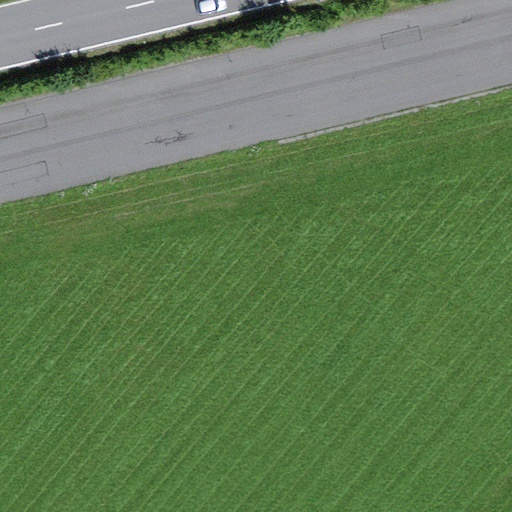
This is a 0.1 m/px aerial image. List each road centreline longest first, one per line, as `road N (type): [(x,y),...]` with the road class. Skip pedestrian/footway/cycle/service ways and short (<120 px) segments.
road 1 (unclassified): [(0,152),(511,29)]
road 2 (unclassified): [(164,0),(0,39)]
